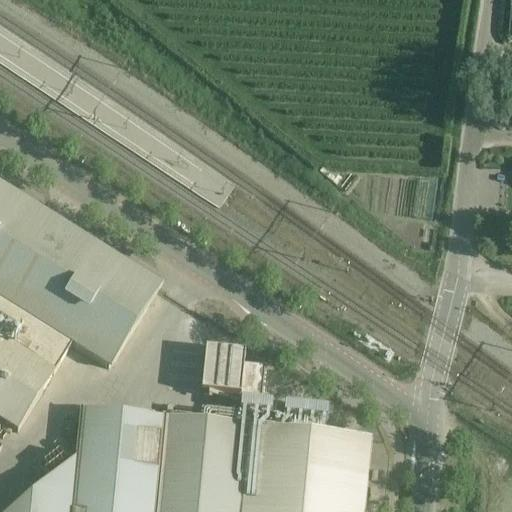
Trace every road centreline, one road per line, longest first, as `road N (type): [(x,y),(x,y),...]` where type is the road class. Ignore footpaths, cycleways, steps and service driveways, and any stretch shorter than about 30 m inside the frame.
road 1 (unclassified): [(0,139),(427,421)]
road 2 (unclassified): [(427,421),(455,288),(472,134)]
road 3 (unclassified): [(472,134),(492,0)]
